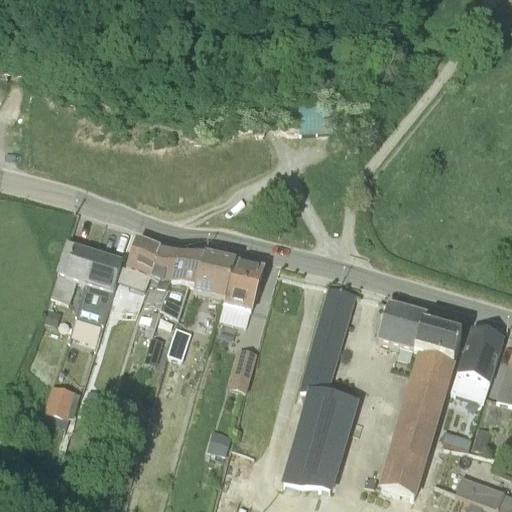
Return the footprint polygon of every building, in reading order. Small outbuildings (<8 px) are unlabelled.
[(297,139),(322,138),(320,109),(297,111),(297,139)] [(144,294),(159,245),(143,240),(141,245),(134,243),(134,242),(133,242),(124,272),(119,271),(114,285),(144,294)] [(159,244),(159,245),(144,294),(142,301),(145,302),(142,310),(160,315),(179,250),(159,244)] [(93,255),(67,248),(55,279),(57,280),(49,303),(67,309),(75,285),(82,288),(93,255)] [(203,257),(179,250),(160,315),(158,320),(176,325),(186,290),(193,292),(203,257)] [(121,264),(93,255),(82,288),(74,320),(100,328),(114,285),(119,271),(121,264)] [(234,266),(203,257),(193,292),(192,296),(223,305),(234,266)] [(262,273),(234,266),(223,305),(221,309),(248,317),(249,317),(262,273)] [(306,396),(279,484),(331,500),(358,408),(325,398),(353,302),(328,294),(299,393),(306,396)] [(248,317),(221,309),(217,324),(244,331),(248,317)] [(435,326),(387,311),(376,349),(415,361),(377,494),(413,505),(459,345),(432,337),(435,326)] [(60,318),(47,314),(42,329),(55,332),(60,318)] [(158,319),(151,317),(148,323),(140,320),(137,329),(146,332),(142,343),(150,345),(158,319)] [(190,338),(175,333),(165,365),(181,369),(190,338)] [(481,411),(502,345),(470,335),(449,401),(481,411)] [(161,348),(150,346),(143,371),(154,373),(161,348)] [(255,358),(237,353),(227,393),(245,397),(255,358)] [(511,359),(495,408),(511,411),(511,359)] [(79,400),(50,392),(42,418),(72,426),(79,400)] [(302,397),(301,396),(299,396),(298,396),(296,397),(295,398),(295,400),(296,402),(297,403),(298,404),(300,404),(302,403),(303,402),(303,400),(303,398),(302,397)] [(489,437),(475,433),(468,455),(484,458),(489,437)] [(229,441),(210,436),(205,457),(223,462),(229,441)] [(511,511),(511,501),(459,482),(453,500),(483,511),(511,511)]
